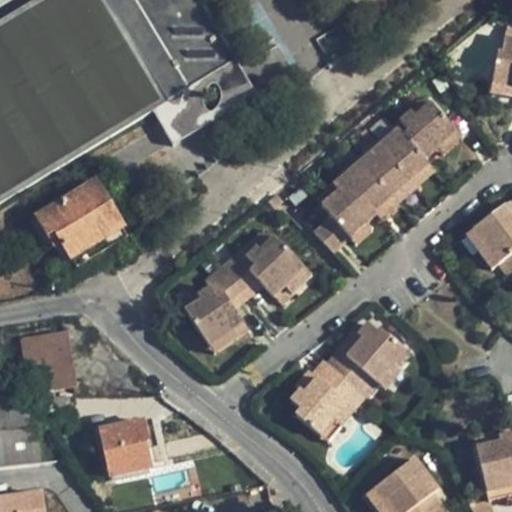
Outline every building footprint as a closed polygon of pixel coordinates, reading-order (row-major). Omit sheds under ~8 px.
[(204,0),(0,0),(0,206),(158,117),(173,143),(245,104),(258,93),(204,0)] [(497,52),(491,85),(511,88),(511,32),(507,32),(503,53),(497,52)] [(511,97),(511,88),(491,85),(490,94),(511,97)] [(425,102),(410,115),(414,120),(429,107),(425,102)] [(426,161),(436,153),(455,136),(429,107),(414,120),(410,115),(396,127),(426,161)] [(415,184),(432,170),(395,128),(385,137),(389,142),(382,147),(415,184)] [(461,143),(455,136),(436,153),(442,160),(461,143)] [(379,142),(382,147),(389,142),(385,137),(379,142)] [(397,200),(415,185),(378,143),(366,153),(369,158),(364,162),(397,200)] [(361,158),(364,162),(369,158),(366,153),(361,158)] [(379,215),(396,200),(360,158),(349,168),(352,172),(346,177),(379,215)] [(343,173),(346,177),(352,172),(349,168),(343,173)] [(437,176),(432,170),(415,184),(420,190),(437,176)] [(345,178),(334,187),(339,193),(323,207),(333,218),(351,239),(366,226),(378,216),(345,178)] [(97,183),(36,219),(55,251),(62,246),(71,262),(125,230),(97,183)] [(420,190),(415,185),(397,200),(402,205),(420,190)] [(318,200),(323,207),(339,193),(334,187),(318,200)] [(297,194),(288,202),(293,209),(303,200),(297,194)] [(384,221),(401,206),(396,200),(379,215),(384,221)] [(511,215),(505,206),(470,232),(495,266),(502,261),(511,273),(511,215)] [(279,207),(275,210),(282,219),(286,216),(279,207)] [(333,254),(351,239),(333,218),(325,225),(314,234),(333,254)] [(310,229),(314,234),(325,225),(321,220),(310,229)] [(371,232),(366,226),(351,239),(356,245),(371,232)] [(488,271),(495,266),(470,232),(462,237),(488,271)] [(268,236),(255,249),(259,253),(272,240),(268,236)] [(259,283),(265,289),(273,297),(301,269),(272,240),(259,253),(255,249),(248,256),(258,265),(250,274),(252,276),(259,283)] [(244,252),(223,268),(245,295),(259,283),(252,276),(250,274),(258,265),(248,256),(244,252)] [(232,305),(245,295),(223,268),(205,283),(210,290),(217,299),(224,294),(232,305)] [(309,276),(301,269),(273,297),(281,304),(309,276)] [(250,301),(265,289),(259,283),(245,295),(250,301)] [(237,312),(232,305),(224,294),(217,299),(210,290),(198,299),(202,304),(186,315),(210,348),(231,332),(229,329),(242,319),(237,312)] [(237,312),(250,301),(245,295),(232,305),(237,312)] [(182,310),(186,315),(202,304),(198,299),(182,310)] [(250,329),(242,319),(229,329),(231,332),(210,348),(215,355),(250,329)] [(381,390),(399,371),(411,358),(387,335),(382,340),(373,332),(362,343),(366,347),(352,362),(375,384),(381,390)] [(65,336),(23,342),(32,393),(73,387),(65,336)] [(356,337),(342,352),(348,357),(352,362),(366,347),(362,343),(356,337)] [(330,364),(336,370),(348,357),(342,352),(330,364)] [(364,396),(375,384),(352,362),(348,357),(336,370),(364,396)] [(420,367),(411,358),(399,371),(408,379),(420,367)] [(335,371),(329,365),(317,377),(323,383),(335,371)] [(0,366),(0,368),(26,398),(29,398),(0,366)] [(0,399),(26,398),(0,368),(0,399)] [(347,406),(360,393),(335,371),(323,383),(347,406)] [(408,380),(408,379),(399,371),(381,390),(391,399),(408,380)] [(299,389),(305,395),(308,398),(323,383),(317,377),(314,374),(299,389)] [(322,444),(353,412),(347,406),(323,383),(308,398),(305,395),(296,404),(305,413),(297,421),(322,444)] [(370,402),(381,390),(375,384),(364,396),(370,402)] [(353,412),(357,415),(369,402),(360,393),(347,406),(353,412)] [(0,469),(40,465),(36,431),(47,431),(39,418),(26,398),(0,399),(0,469)] [(50,430),(41,417),(32,403),(29,398),(26,398),(39,418),(47,431),(50,430)] [(42,417),(42,405),(42,403),(32,403),(41,417),(42,417)] [(53,403),(53,405),(53,417),(70,417),(69,403),(53,403)] [(53,417),(53,405),(42,405),(42,417),(53,417)] [(142,406),(122,410),(124,421),(144,418),(142,406)] [(325,448),(357,415),(353,412),(322,444),(325,448)] [(144,422),(100,432),(111,479),(152,470),(146,444),(149,443),(144,422)] [(476,440),(478,450),(511,442),(511,436),(503,438),(502,434),(476,440)] [(511,489),(511,442),(478,450),(489,495),(511,489)] [(412,467),(400,476),(408,487),(421,478),(412,467)] [(378,511),(417,511),(432,501),(436,498),(421,478),(408,487),(400,476),(368,499),(378,511)] [(511,489),(489,495),(491,503),(511,498),(511,489)] [(45,511),(42,494),(0,500),(0,511),(45,511)] [(361,505),(366,511),(378,511),(368,499),(361,505)] [(417,511),(440,511),(432,501),(417,511)] [(492,511),(491,503),(481,506),(475,507),(471,508),(472,511),(492,511)]
